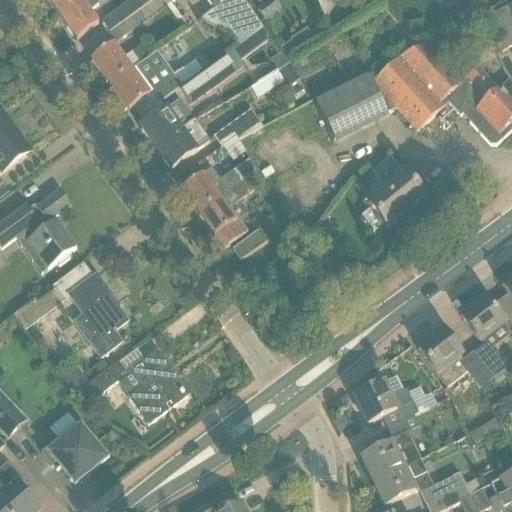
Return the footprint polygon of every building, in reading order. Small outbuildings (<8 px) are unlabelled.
[(44,0),(57,17),(79,1),(78,0),(44,0)] [(80,0),(79,1),(57,17),(76,43),(92,32),(98,27),(88,13),(98,6),(93,0),(80,0)] [(133,0),(102,23),(109,34),(155,0),(133,0)] [(166,0),(155,0),(109,34),(116,43),(170,5),(166,0)] [(204,0),(213,11),(228,0),(204,0)] [(446,9),(453,24),(469,16),(462,1),(446,9)] [(511,7),(485,21),(492,36),(501,54),(511,48),(511,7)] [(404,38),(404,44),(423,42),(421,24),(409,26),(410,37),(404,38)] [(181,89),(178,91),(189,106),(234,75),(244,67),(240,63),(270,40),(262,31),(222,59),(204,73),(181,89)] [(290,44),(280,50),(287,61),(297,55),(314,44),(307,32),(289,42),(290,44)] [(109,88),(145,62),(152,57),(143,45),(122,61),(112,47),(90,63),(92,65),(88,68),(98,82),(102,79),(109,88)] [(511,119),(473,75),(460,87),(426,48),(400,61),(372,85),(396,112),(416,135),(443,110),(442,108),(445,107),(446,104),(460,120),(464,115),(471,122),(468,125),(489,148),(495,148),(511,133),(511,119)] [(281,55),(270,62),(277,73),(288,90),(299,81),(288,66),(281,55)] [(145,62),(109,88),(116,98),(111,101),(122,115),(126,112),(127,114),(149,98),(141,87),(155,76),(145,62)] [(477,71),(473,75),(511,119),(511,87),(508,83),(497,93),(477,71)] [(160,105),(178,91),(181,89),(172,77),(151,93),(160,105)] [(314,105),(333,143),(386,117),(366,79),(314,105)] [(139,131),(154,151),(193,123),(185,113),(178,103),(139,131)] [(0,176),(0,177),(26,158),(9,134),(14,131),(0,111),(0,176)] [(212,139),(220,150),(235,139),(237,143),(243,139),(261,130),(249,113),(212,139)] [(193,123),(154,151),(170,173),(209,144),(201,133),(193,123)] [(370,211),(360,219),(373,234),(383,226),(387,232),(424,201),(404,178),(404,179),(389,161),(372,176),(386,193),(368,208),(370,211)] [(197,181),(180,192),(255,175),(197,181)] [(247,235),(237,221),(234,223),(226,212),(262,187),(255,175),(197,216),(213,240),(214,239),(223,251),(247,235)] [(0,252),(24,235),(48,268),(71,251),(61,239),(49,223),(62,214),(70,208),(59,193),(43,205),(36,211),(35,210),(30,214),(26,208),(0,227),(0,252)] [(259,232),(232,252),(240,264),(267,244),(259,232)] [(127,325),(108,300),(111,298),(96,278),(80,290),(72,296),(86,315),(83,317),(84,319),(75,326),(90,346),(89,346),(100,361),(104,358),(120,346),(114,337),(116,335),(115,334),(127,325)] [(511,280),(501,289),(511,304),(511,280)] [(13,318),(24,332),(63,303),(55,293),(37,307),(33,302),(13,318)] [(460,320),(472,336),(479,345),(504,327),(484,301),(460,320)] [(491,381),(473,356),(463,364),(460,360),(461,360),(441,334),(417,352),(437,378),(438,377),(446,389),(466,374),(479,391),(491,381)] [(486,346),(473,356),(491,381),(505,371),(486,346)] [(186,400),(167,375),(170,372),(157,353),(130,373),(142,389),(127,400),(148,428),(186,400)] [(93,403),(127,378),(117,365),(83,390),(93,403)] [(382,421),(387,431),(413,419),(413,418),(428,411),(418,391),(408,396),(406,393),(390,401),(383,386),(354,401),(367,428),(382,421)] [(511,429),(511,426),(511,395),(498,402),(511,429)] [(0,433),(7,441),(25,424),(0,397),(0,433)] [(362,462),(374,486),(416,465),(416,464),(419,462),(405,435),(418,429),(413,419),(387,431),(392,442),(388,444),(389,448),(362,462)] [(73,488),(109,459),(94,441),(89,445),(75,427),(40,456),(55,474),(59,471),(73,488)] [(493,460),(492,466),(495,471),(504,467),(499,458),(493,460)] [(417,493),(424,507),(464,488),(458,476),(432,489),(425,476),(422,477),(416,465),(374,486),(385,509),(417,493)] [(31,495),(6,466),(0,471),(0,481),(8,491),(0,498),(0,511),(36,511),(26,500),(31,495)] [(511,511),(511,475),(499,482),(500,483),(507,497),(491,504),(494,511),(511,511)] [(464,488),(424,507),(426,511),(447,511),(454,508),(459,506),(458,504),(469,499),(464,488)] [(458,504),(459,506),(461,511),(488,511),(490,511),(480,493),(469,499),(458,504)]
